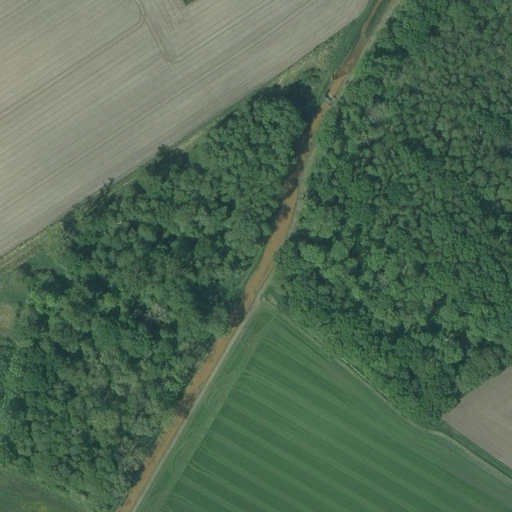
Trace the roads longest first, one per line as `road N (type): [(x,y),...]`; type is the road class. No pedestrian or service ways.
road 1 (track): [(400,0),(320,147),(292,238),(265,288)]
road 2 (track): [(0,265),(219,124)]
road 3 (track): [(287,249),(420,357),(445,359),(474,344)]
